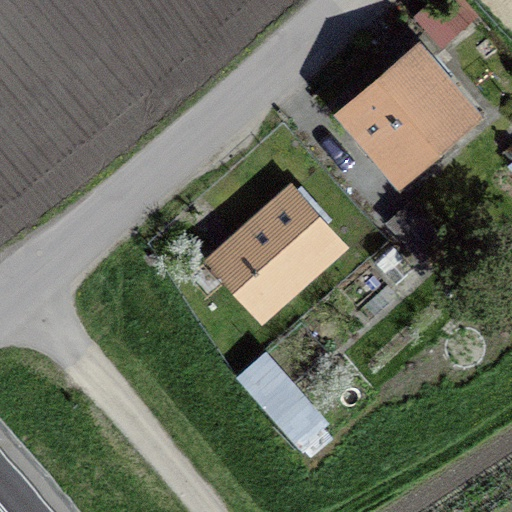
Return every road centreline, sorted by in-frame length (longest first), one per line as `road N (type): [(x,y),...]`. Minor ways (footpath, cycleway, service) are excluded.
road 1 (unclassified): [(0,305),(341,0)]
road 2 (track): [(18,288),(211,511)]
